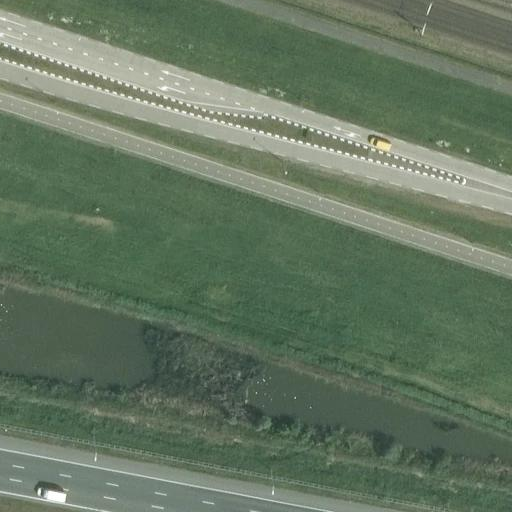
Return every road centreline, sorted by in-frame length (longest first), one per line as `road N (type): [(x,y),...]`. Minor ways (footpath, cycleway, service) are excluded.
road 1 (secondary): [(511,187),(0,25)]
road 2 (secondary): [(0,67),(511,205)]
road 3 (motorway): [(262,511),(0,463)]
